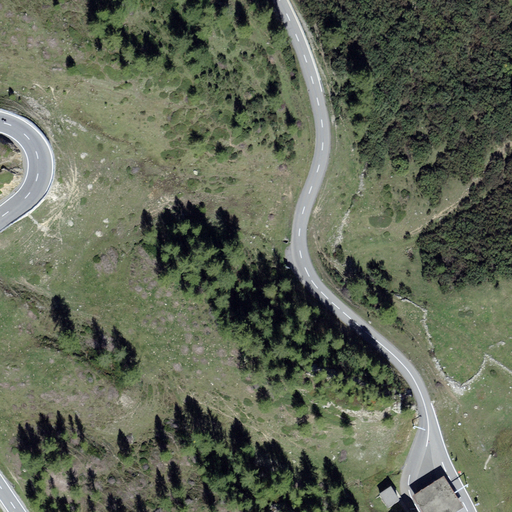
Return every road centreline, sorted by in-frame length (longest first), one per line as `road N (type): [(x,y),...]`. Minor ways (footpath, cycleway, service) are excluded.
road 1 (secondary): [(280,0),(310,70),(323,130),(300,223),(304,266),(409,371),(423,400)]
road 2 (primary): [(0,218),(27,196),(39,169),(30,140),(0,121)]
road 3 (secondary): [(468,511),(423,400)]
